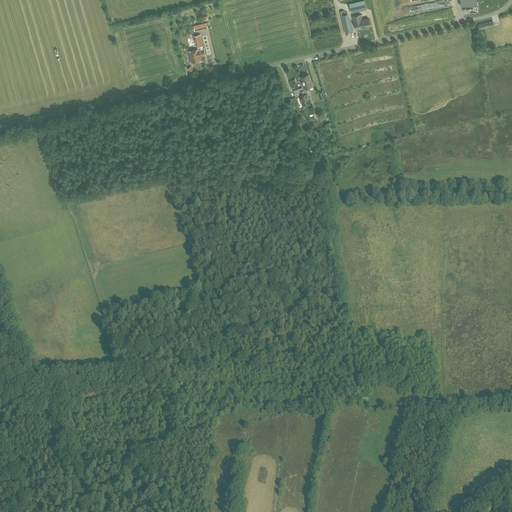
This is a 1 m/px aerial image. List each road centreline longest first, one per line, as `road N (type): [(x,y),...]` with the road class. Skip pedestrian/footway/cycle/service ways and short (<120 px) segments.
road 1 (unclassified): [(0,128),(488,16),(511,1)]
road 2 (track): [(344,193),(511,190)]
